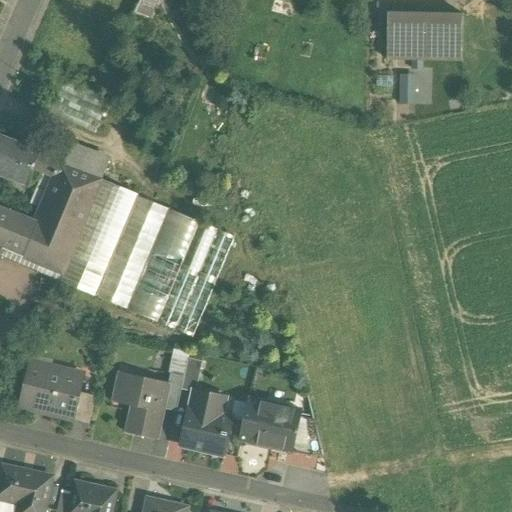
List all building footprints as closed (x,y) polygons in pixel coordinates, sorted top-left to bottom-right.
[(462,15),(387,13),(386,60),(461,62),(462,15)] [(400,75),(400,104),(431,105),(431,70),(411,70),(407,70),(407,75),(400,75)] [(40,110),(94,133),(110,99),(56,75),(40,110)] [(39,151),(0,137),(0,248),(3,250),(22,258),(37,223),(36,222),(0,207),(0,172),(28,182),(33,167),(39,151)] [(66,161),(39,151),(33,167),(55,176),(60,179),(64,165),(66,161)] [(101,180),(64,165),(60,179),(55,176),(41,209),(36,222),(37,223),(22,258),(61,274),(101,181),(101,180)] [(61,274),(58,282),(157,322),(199,223),(137,198),(138,196),(101,181),(61,274)] [(50,188),(38,183),(29,205),(41,209),(50,188)] [(232,237),(199,223),(157,322),(191,336),(232,237)] [(202,362),(187,359),(183,378),(180,390),(194,393),(195,391),(196,391),(202,362)] [(83,374),(31,362),(21,407),(52,414),(52,416),(73,420),(73,417),(78,393),(83,374)] [(168,383),(118,373),(113,397),(132,401),(125,433),(158,440),(165,410),(170,384),(168,383)] [(183,378),(170,375),(168,383),(170,384),(165,410),(175,412),(180,390),(183,378)] [(196,391),(195,391),(194,393),(191,410),(189,410),(181,445),(223,455),(231,419),(221,417),(225,398),(196,391)] [(95,397),(78,393),(73,417),(89,421),(95,397)] [(299,411),(247,399),(242,422),(243,422),(239,441),(240,441),(289,452),(291,444),(297,416),(299,411)] [(313,420),(297,416),(291,444),(320,450),(313,420)] [(231,419),(223,455),(236,458),(240,441),(239,441),(243,422),(242,422),(231,419)] [(44,511),(52,478),(3,467),(2,469),(0,478),(0,501),(19,506),(17,511),(44,511)] [(110,511),(115,491),(75,483),(73,492),(68,511),(110,511)] [(68,511),(73,492),(61,490),(56,511),(68,511)] [(187,511),(188,509),(147,500),(144,511),(187,511)]
